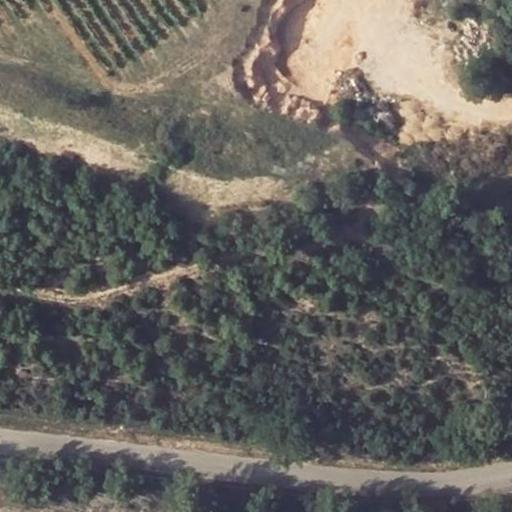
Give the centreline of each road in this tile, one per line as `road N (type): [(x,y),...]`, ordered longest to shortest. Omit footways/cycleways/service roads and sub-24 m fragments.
road 1 (track): [(511,92),(393,96),(348,225),(99,293),(0,290)]
road 2 (unclassified): [(0,431),(277,465),(511,463)]
